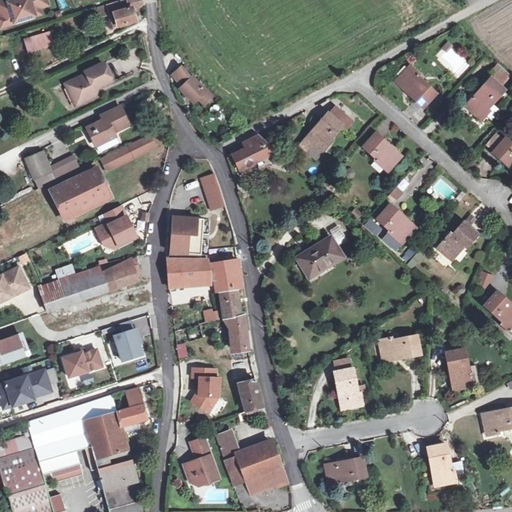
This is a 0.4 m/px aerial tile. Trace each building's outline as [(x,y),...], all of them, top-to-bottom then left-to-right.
[(48,5),(46,0),(17,0),(9,3),(8,1),(0,3),(0,11),(2,19),(12,15),(14,22),(41,14),(39,8),(48,5)] [(136,21),(132,7),(143,4),(141,0),(129,0),(112,5),(118,27),(136,21)] [(100,17),(108,16),(106,6),(98,7),(100,17)] [(23,39),(28,54),(53,46),(48,31),(23,39)] [(449,44),(436,58),(459,80),(472,66),(449,44)] [(84,102),(92,98),(90,93),(112,82),(104,64),(85,72),(86,74),(66,84),(74,102),(82,99),(84,102)] [(511,75),(499,65),(492,74),(503,84),(511,75)] [(212,98),(180,67),(172,75),(183,86),(180,89),(194,103),(199,99),(205,105),(212,98)] [(418,75),(410,67),(396,82),(422,107),(434,94),(416,77),(418,75)] [(482,120),(489,112),(488,110),(505,91),(491,79),(466,106),(482,120)] [(100,144),(96,146),(98,151),(101,152),(118,143),(118,139),(115,137),(113,132),(128,125),(120,107),(104,115),(106,119),(91,126),(100,144)] [(342,126),(327,114),(300,145),(316,159),(332,140),(330,139),(342,126)] [(157,133),(99,156),(105,171),(158,150),(156,143),(160,141),(157,133)] [(401,156),(376,134),(364,147),(378,159),(376,162),(388,172),(401,156)] [(230,150),(234,153),(232,154),(242,176),(245,176),(249,174),(250,172),(247,165),(269,155),(272,162),(279,164),(284,162),(287,164),(290,162),(277,151),(275,152),(258,136),(230,150)] [(511,144),(505,139),(493,153),(511,169),(511,144)] [(27,160),(34,179),(50,172),(43,153),(27,160)] [(51,191),(65,219),(110,197),(96,169),(51,191)] [(212,211),(225,207),(215,174),(201,178),(212,211)] [(399,204),(406,195),(396,187),(389,196),(399,204)] [(126,217),(120,205),(105,212),(110,224),(97,230),(105,245),(113,248),(136,236),(131,226),(129,227),(124,218),(126,217)] [(415,228),(390,205),(377,219),(390,230),(389,232),(401,242),(415,228)] [(364,228),(375,234),(380,226),(368,220),(364,228)] [(201,226),(171,223),(170,254),(201,257),(201,250),(201,226)] [(451,235),(450,234),(438,248),(451,260),(464,245),(467,247),(477,235),(464,223),(453,235),(451,235)] [(328,234),(342,244),(348,236),(334,226),(328,234)] [(343,257),(331,238),(298,258),(310,277),(343,257)] [(401,257),(406,263),(416,253),(411,248),(401,257)] [(201,257),(170,254),(169,254),(169,259),(182,260),(193,260),(206,261),(206,250),(201,250),(201,257)] [(419,252),(407,264),(412,269),(424,256),(419,252)] [(21,264),(29,261),(27,254),(18,257),(21,264)] [(182,260),(169,259),(167,259),(170,286),(184,285),(182,260)] [(206,261),(193,260),(197,284),(209,283),(207,267),(206,261)] [(239,261),(214,266),(216,283),(218,293),(219,292),(236,290),(241,289),(239,261)] [(138,281),(135,264),(117,273),(79,285),(75,276),(39,288),(48,311),(138,281)] [(19,266),(0,275),(0,301),(21,291),(15,279),(23,275),(19,266)] [(214,266),(207,267),(209,283),(216,283),(214,266)] [(480,271),(474,285),(487,291),(494,276),(480,271)] [(23,275),(15,279),(21,291),(29,288),(23,275)] [(236,290),(219,292),(223,318),(231,317),(240,315),(236,290)] [(511,331),(511,305),(497,292),(485,306),(504,323),(502,325),(511,333),(511,331)] [(217,319),(217,313),(212,313),(211,311),(204,312),(206,322),(217,319)] [(240,315),(231,317),(233,334),(245,332),(243,314),(240,315)] [(119,325),(120,332),(134,329),(132,322),(119,325)] [(111,336),(120,364),(145,356),(136,328),(111,336)] [(245,332),(233,334),(235,352),(248,350),(245,332)] [(0,340),(0,366),(30,356),(22,333),(0,340)] [(391,342),(391,339),(380,341),(383,361),(420,354),(416,337),(391,342)] [(185,344),(176,344),(177,359),(186,358),(185,344)] [(75,354),(63,358),(69,377),(102,366),(96,349),(85,353),(82,354),(81,352),(75,354)] [(474,385),(471,374),(469,375),(464,350),(446,353),(453,389),(474,385)] [(54,368),(6,383),(13,406),(27,401),(26,399),(32,397),(51,391),(49,385),(58,382),(54,368)] [(357,395),(352,370),(335,372),(341,409),(362,405),(360,394),(357,395)] [(255,380),(239,384),(246,412),(263,408),(255,380)] [(214,412),(216,382),(183,382),(183,411),(214,412)] [(13,406),(6,383),(0,385),(0,398),(3,409),(13,406)] [(2,477),(12,511),(53,511),(46,485),(51,484),(53,480),(50,472),(79,463),(76,451),(91,447),(109,511),(145,511),(120,427),(145,419),(138,387),(127,390),(130,409),(117,412),(111,395),(27,423),(40,466),(2,477)] [(487,435),(498,433),(498,430),(511,427),(511,408),(483,415),(487,435)] [(230,431),(217,435),(234,484),(258,474),(249,452),(239,455),(230,431)] [(219,478),(207,443),(193,447),(197,459),(184,464),(188,477),(194,475),(198,485),(219,478)] [(446,445),(428,448),(435,486),(456,482),(453,471),(451,471),(446,445)] [(326,465),(330,485),(341,484),(340,481),(366,476),(362,459),(326,465)] [(287,480),(282,466),(268,471),(273,485),(287,480)]
